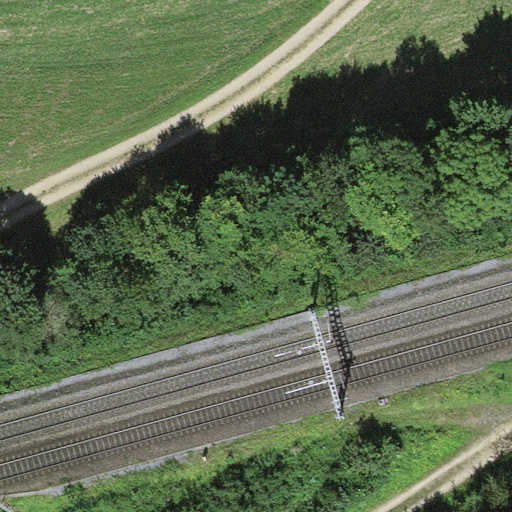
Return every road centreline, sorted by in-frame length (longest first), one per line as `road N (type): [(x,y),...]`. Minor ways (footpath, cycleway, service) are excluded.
road 1 (track): [(356,0),(276,63),(118,164),(0,222)]
road 2 (track): [(511,434),(392,511)]
